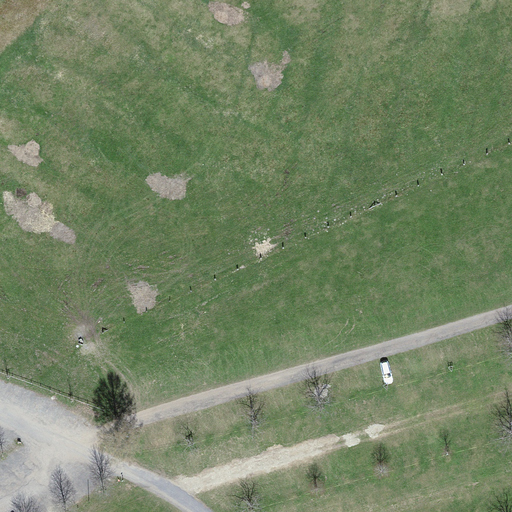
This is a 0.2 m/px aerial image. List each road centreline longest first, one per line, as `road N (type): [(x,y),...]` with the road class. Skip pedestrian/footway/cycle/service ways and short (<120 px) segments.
road 1 (track): [(76,445),(171,409),(511,309)]
road 2 (track): [(76,445),(193,511)]
